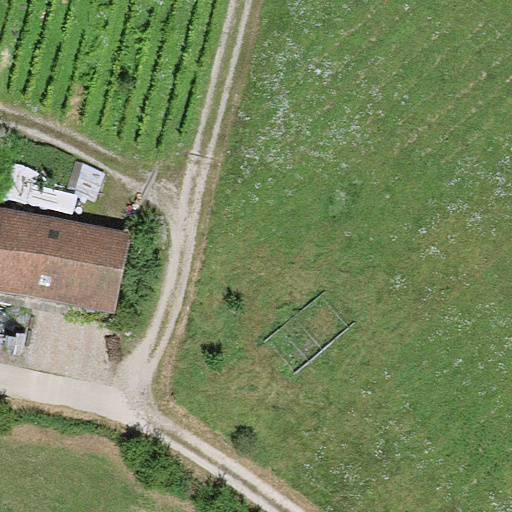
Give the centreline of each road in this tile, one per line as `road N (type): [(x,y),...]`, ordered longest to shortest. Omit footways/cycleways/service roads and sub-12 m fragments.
road 1 (track): [(133,411),(190,233),(249,0)]
road 2 (track): [(0,379),(133,411),(266,484),(297,511)]
road 3 (track): [(0,119),(95,153),(160,199),(190,233)]
